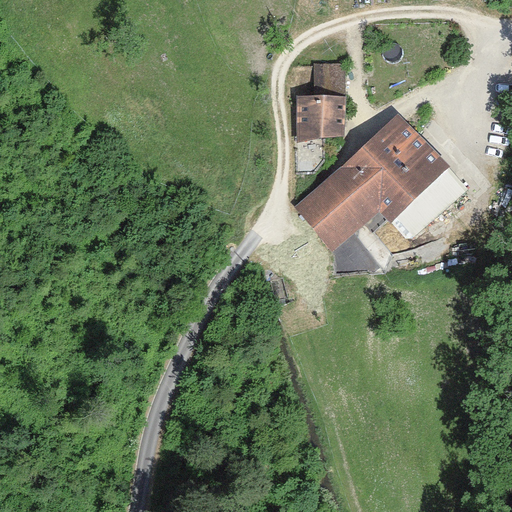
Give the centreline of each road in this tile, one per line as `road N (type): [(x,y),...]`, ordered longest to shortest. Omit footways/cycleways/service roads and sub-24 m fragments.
road 1 (track): [(140,511),(167,388),(216,284),(273,210),(284,180),(283,62),(327,28),(382,14),(422,11),(511,28)]
road 2 (track): [(354,21),(363,129),(470,76)]
